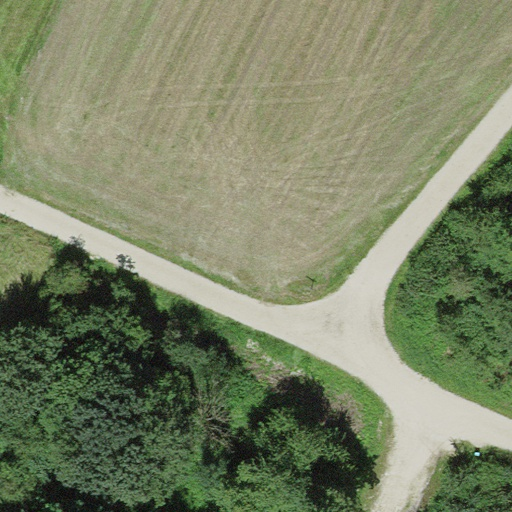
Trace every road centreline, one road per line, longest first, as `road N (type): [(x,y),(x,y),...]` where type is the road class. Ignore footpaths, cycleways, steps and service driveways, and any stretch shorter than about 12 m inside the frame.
road 1 (track): [(0,199),(319,339),(511,440)]
road 2 (track): [(511,108),(319,339)]
